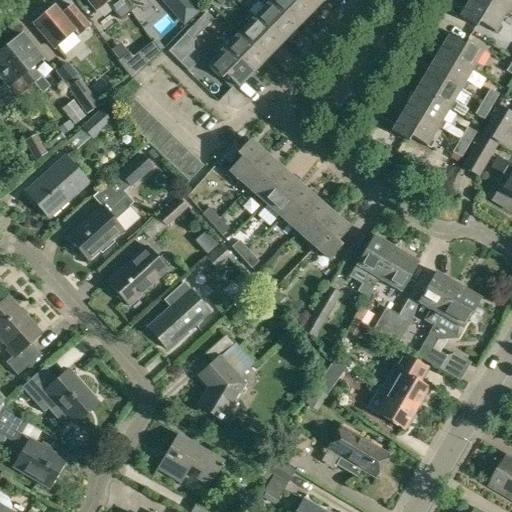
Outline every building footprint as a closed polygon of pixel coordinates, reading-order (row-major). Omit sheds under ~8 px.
[(107,2),(120,20),(131,11),(122,0),(88,0),(96,10),(107,2)] [(269,27),(282,40),(298,24),(285,12),(281,15),(269,3),(266,0),(263,0),(260,4),(263,7),(254,17),(250,13),(249,14),(254,18),(253,19),(266,31),(269,27)] [(285,12),(298,24),(313,8),(304,0),(270,0),(269,1),(267,0),(266,0),(269,3),(281,15),(285,12)] [(304,0),(313,8),(321,0),(304,0)] [(493,32),(498,34),(502,27),(497,25),(505,13),(488,3),(486,8),(472,0),(468,0),(458,17),(474,27),(477,23),(493,32)] [(472,0),(486,8),(488,3),(505,13),(505,12),(510,15),(511,12),(511,8),(508,6),(511,0),(472,0)] [(33,24),(53,49),(73,32),(77,36),(90,26),(78,11),(71,2),(60,13),(54,6),(33,24)] [(195,23),(202,30),(213,20),(205,12),(195,23)] [(254,43),(267,56),(282,40),(269,27),(266,31),(253,19),(254,18),(249,14),(244,19),(248,23),(238,33),(239,33),(238,34),(250,47),(254,43)] [(185,33),(192,40),(202,30),(195,23),(185,33)] [(239,59),(251,71),(267,56),(254,43),(250,47),(238,34),(234,30),(229,36),(233,39),(222,49),(223,50),(235,63),(239,59)] [(185,33),(168,51),(179,62),(193,49),(192,40),(185,33)] [(34,84),(33,84),(41,93),(49,87),(33,66),(42,58),(22,34),(5,49),(34,84)] [(447,36),(436,55),(451,65),(454,60),(470,70),(475,72),(479,65),(475,63),(482,50),(465,40),(463,45),(447,36)] [(116,61),(131,79),(146,65),(160,52),(152,42),(137,53),(131,57),(128,53),(116,61)] [(222,74),(236,88),(251,71),(239,59),(235,63),(223,50),(222,49),(219,46),(214,51),(217,54),(206,66),(219,78),(222,74)] [(26,90),(33,84),(34,84),(5,49),(0,52),(0,77),(16,97),(26,90)] [(436,55),(424,74),(440,84),(443,79),(459,89),(464,92),(468,84),(463,82),(470,70),(454,60),(451,65),(436,55)] [(424,74),(413,93),(429,103),(431,98),(453,111),(457,104),(452,101),(459,89),(443,79),(440,84),(424,74)] [(80,78),(67,87),(85,114),(98,106),(80,78)] [(482,101),(491,106),(498,94),(489,89),(482,101)] [(420,117),(436,127),(441,130),(446,123),(441,120),(447,109),(452,112),(453,111),(431,98),(429,103),(413,93),(402,112),(417,122),(420,117)] [(118,114),(127,122),(141,106),(132,98),(118,114)] [(69,120),(74,125),(85,116),(72,100),(61,109),(69,120)] [(474,114),(483,119),(491,106),(482,101),(474,114)] [(481,133),(500,143),(511,122),(511,113),(497,104),(481,133)] [(127,122),(134,129),(149,114),(141,106),(127,122)] [(81,127),(92,140),(111,122),(100,109),(81,127)] [(425,146),(430,148),(434,142),(429,139),(436,127),(420,117),(417,122),(402,112),(390,132),(406,142),(409,137),(425,146)] [(156,121),(149,114),(134,129),(141,136),(156,121)] [(58,128),(63,135),(75,127),(74,125),(69,120),(58,128)] [(163,128),(156,121),(141,136),(149,144),(163,128)] [(467,127),(459,140),(468,145),(475,132),(467,127)] [(149,144),(156,151),(170,134),(163,128),(149,144)] [(45,141),(51,149),(64,138),(58,131),(45,141)] [(24,141),(34,160),(46,154),(36,134),(24,141)] [(156,151),(163,157),(177,141),(170,134),(156,151)] [(461,168),(478,178),(496,146),(490,142),(480,135),(465,161),(461,168)] [(240,182),(265,154),(249,139),(237,153),(240,156),(227,171),(228,171),(224,175),(230,180),(234,177),(240,182)] [(468,145),(459,140),(451,153),(460,158),(461,157),(468,145)] [(163,157),(172,165),(186,149),(177,141),(163,157)] [(172,165),(180,173),(194,157),(186,149),(172,165)] [(158,156),(152,150),(147,155),(153,161),(158,156)] [(117,175),(129,189),(152,168),(141,154),(117,175)] [(270,183),(282,169),(265,154),(240,182),(244,186),(241,189),(247,195),(250,191),(261,200),(262,200),(274,186),(270,183)] [(180,173),(188,181),(203,166),(194,157),(180,173)] [(511,166),(497,157),(490,168),(501,175),(502,174),(508,178),(503,187),(499,185),(490,201),(511,214),(511,213),(511,166)] [(25,192),(48,218),(86,183),(63,158),(25,192)] [(287,197),(299,183),(282,169),(270,183),(274,186),(262,200),(261,201),(258,204),(263,209),(267,206),(277,215),(278,214),(278,215),(291,201),(287,197)] [(291,227),(316,198),(299,183),(287,197),(291,201),(278,215),(277,215),(274,219),(280,224),(283,220),(291,227)] [(101,253),(114,242),(111,239),(121,230),(112,220),(132,202),(122,192),(120,190),(100,208),(67,238),(87,261),(98,250),(101,253)] [(156,217),(166,228),(187,208),(178,198),(156,217)] [(308,241),(333,213),(316,198),(291,227),(294,230),(291,234),(297,238),(300,235),(308,241)] [(202,214),(211,225),(219,218),(209,207),(202,214)] [(317,250),(328,260),(341,245),(337,241),(349,228),(333,213),(308,241),(311,245),(308,248),(314,253),(317,250)] [(211,225),(221,235),(228,229),(219,218),(211,225)] [(357,291),(367,297),(376,282),(377,283),(397,248),(374,234),(355,265),(348,277),(361,284),(357,291)] [(231,247),(241,258),(248,251),(238,240),(231,247)] [(217,271),(232,258),(220,244),(205,258),(217,271)] [(106,282),(127,305),(159,276),(167,269),(146,246),(138,253),(106,282)] [(419,262),(397,248),(377,283),(385,287),(387,283),(401,292),(419,262)] [(241,258),(250,269),(258,262),(248,251),(241,258)] [(434,326),(440,316),(458,285),(436,272),(418,303),(429,309),(423,320),(433,326),(434,326)] [(257,283),(260,286),(265,292),(267,294),(274,287),(265,276),(257,283)] [(167,349),(209,311),(183,282),(162,300),(169,308),(147,327),(167,349)] [(302,328),(316,336),(341,291),(328,284),(302,328)] [(433,326),(429,333),(439,339),(457,338),(480,298),(458,285),(440,316),(434,326),(433,326)] [(260,286),(250,295),(256,301),(265,292),(260,286)] [(267,294),(277,305),(284,298),(274,287),(267,294)] [(3,363),(15,377),(40,355),(28,342),(38,333),(5,297),(0,302),(0,344),(5,349),(3,351),(9,357),(3,363)] [(386,336),(399,316),(385,308),(372,330),(385,338),(386,336)] [(372,315),(361,309),(356,318),(366,324),(372,315)] [(401,347),(416,355),(420,347),(402,337),(411,322),(399,316),(386,336),(385,338),(397,345),(401,347)] [(347,334),(355,339),(363,325),(355,320),(347,334)] [(420,347),(416,355),(438,370),(446,357),(433,349),(439,339),(429,333),(420,347)] [(196,404),(227,423),(236,409),(231,404),(243,383),(238,377),(253,364),(233,343),(232,343),(225,335),(204,353),(211,362),(196,375),(206,387),(196,404)] [(379,386),(414,408),(427,387),(421,383),(429,368),(399,350),(383,379),(379,386)] [(51,401),(70,422),(97,398),(72,371),(59,383),(51,375),(44,366),(20,388),(27,395),(41,410),(51,401)] [(313,387),(325,395),(336,380),(324,372),(313,387)] [(376,413),(402,429),(414,408),(379,386),(374,394),(384,400),(376,413)] [(315,411),(325,395),(313,387),(303,403),(315,411)] [(0,413),(0,429),(14,437),(17,432),(18,433),(26,421),(3,408),(0,413)] [(360,471),(372,479),(374,477),(388,455),(360,438),(339,425),(325,450),(322,455),(336,464),(335,465),(356,478),(360,471)] [(282,440),(271,457),(291,470),(309,441),(290,428),(282,440)] [(197,478),(210,486),(224,462),(176,434),(156,469),(180,483),(191,465),(201,471),(197,478)] [(64,460),(30,440),(14,467),(48,487),(64,460)] [(295,472),(291,470),(271,457),(269,456),(261,471),(268,475),(260,490),(264,492),(262,498),(274,505),(277,501),(295,472)] [(489,487),(511,500),(511,460),(507,458),(489,487)] [(0,475),(8,480),(11,476),(2,471),(0,473),(0,475)] [(324,511),(302,499),(294,511),(324,511)]
